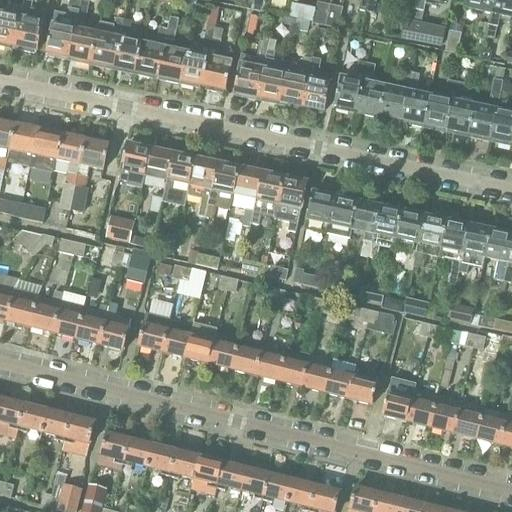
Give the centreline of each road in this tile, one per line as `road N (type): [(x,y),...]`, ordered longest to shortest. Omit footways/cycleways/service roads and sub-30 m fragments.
road 1 (residential): [(511,492),(0,361)]
road 2 (residential): [(511,190),(0,81)]
